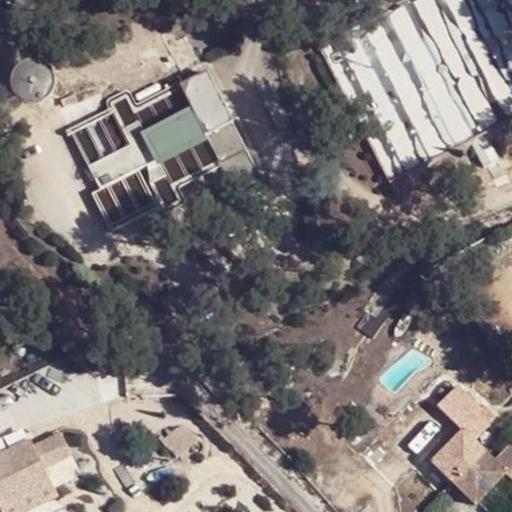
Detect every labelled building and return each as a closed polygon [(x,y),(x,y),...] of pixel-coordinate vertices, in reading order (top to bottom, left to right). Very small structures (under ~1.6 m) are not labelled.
[(207,73),(179,85),(193,116),(206,143),(217,164),(245,151),(207,73)] [(17,86),(17,90),(18,94),(19,97),(22,100),(25,102),(29,103),(32,103),(36,102),(39,100),(42,98),(44,95),(45,91),(45,87),(44,84),(42,80),(39,78),(35,76),(31,75),(28,76),(24,77),(21,80),(19,83),(17,86)] [(156,165),(206,143),(193,116),(145,138),(156,165)] [(137,124),(118,131),(123,135),(128,140),(135,146),(137,151),(141,156),(143,161),(144,166),(146,172),(147,175),(148,180),(148,184),(162,178),(156,165),(145,138),(137,124)] [(494,163),(482,138),(469,145),(481,170),(494,163)] [(484,405),(458,381),(438,404),(460,425),(424,462),(475,511),(511,474),(511,449),(501,460),(477,437),(490,423),(478,412),(484,405)] [(28,442),(0,458),(0,505),(1,508),(50,480),(28,442)] [(5,511),(54,486),(50,480),(1,508),(3,511),(5,511)]
